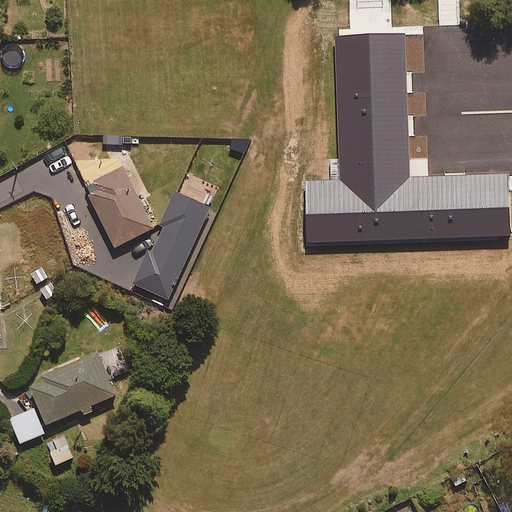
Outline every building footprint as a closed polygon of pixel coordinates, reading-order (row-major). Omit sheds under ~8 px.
[(511,132),(451,135),(452,178),(511,176),(511,132)] [(76,160),(68,145),(26,168),(35,183),(76,160)] [(153,229),(123,166),(85,184),(115,247),(153,229)] [(46,425),(81,410),(84,415),(94,411),(92,405),(115,395),(97,352),(27,382),(46,425)] [(43,434),(34,409),(11,417),(20,443),(43,434)] [(73,458),(64,436),(47,443),(56,465),(73,458)]
